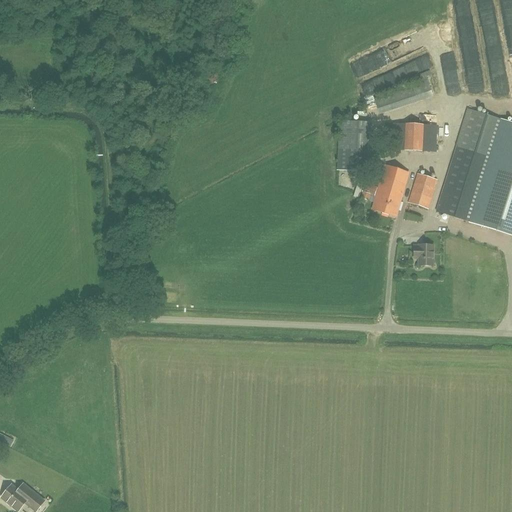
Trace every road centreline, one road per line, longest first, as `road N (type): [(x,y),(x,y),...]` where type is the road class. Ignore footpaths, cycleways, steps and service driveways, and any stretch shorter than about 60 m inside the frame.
road 1 (unclassified): [(0,376),(60,331),(103,318),(511,332)]
road 2 (track): [(0,103),(79,106),(100,122),(110,157),(120,318)]
